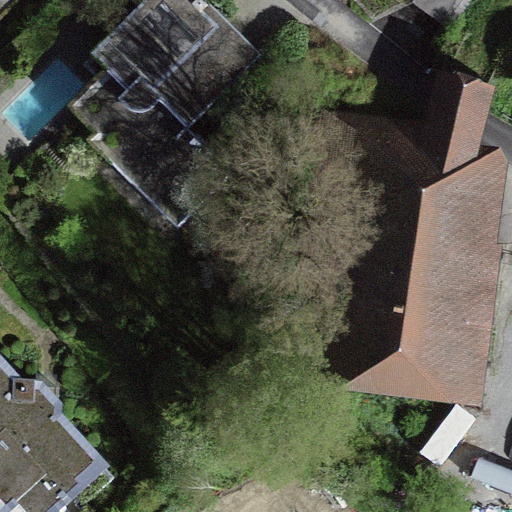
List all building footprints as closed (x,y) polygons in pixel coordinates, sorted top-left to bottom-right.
[(122,127),(154,159),(139,173),(177,210),(222,165),(197,136),(195,138),(186,130),(231,85),(196,50),(218,28),(201,11),(207,6),(202,2),(200,0),(198,0),(194,4),(189,0),(145,0),(91,55),(116,80),(88,108),(114,134),(122,127)] [(419,0),(452,24),(469,0),(419,0)] [(485,88),(445,78),(440,100),(433,132),(328,119),(316,226),(310,225),(305,268),(353,274),(342,358),(458,374),(483,164),(468,162),(477,121),(485,88)] [(75,511),(113,478),(55,415),(58,388),(34,387),(35,382),(15,380),(0,363),(0,511),(75,511)] [(289,510),(290,511),(339,511),(313,486),(289,510)]
